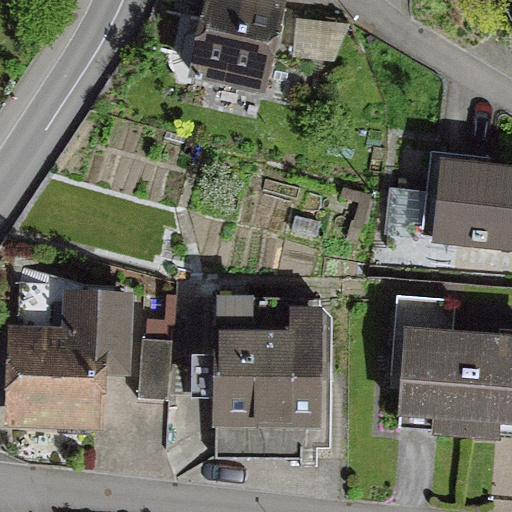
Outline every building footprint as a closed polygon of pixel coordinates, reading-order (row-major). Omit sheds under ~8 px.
[(189,72),(188,75),(258,91),(276,8),(241,0),(204,0),(197,34),(181,39),(176,60),(189,72)] [(511,175),(484,173),(485,160),(426,153),(416,238),(511,249),(511,175)] [(3,407),(10,414),(9,419),(90,423),(93,370),(118,371),(122,301),(67,298),(65,341),(13,338),(11,383),(3,390),(3,407)] [(431,432),(461,435),(468,341),(447,339),(450,302),(392,298),(389,336),(402,337),(396,414),(435,417),(434,429),(431,429),(431,432)] [(210,460),(312,461),(314,302),(213,299),(210,460)] [(511,344),(468,341),(461,435),(491,437),(491,433),(488,433),(489,421),(511,422),(511,344)] [(137,342),(133,400),(162,402),(166,344),(137,342)]
